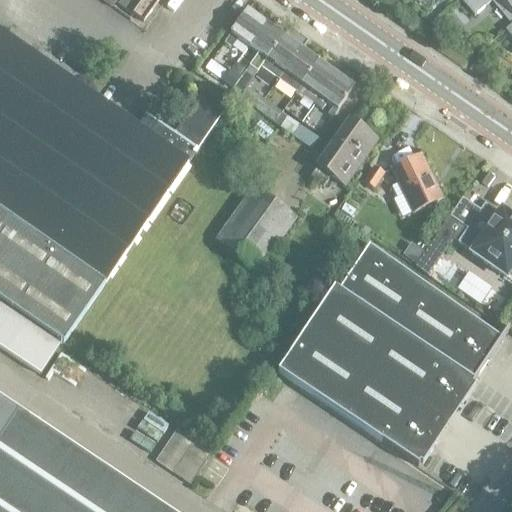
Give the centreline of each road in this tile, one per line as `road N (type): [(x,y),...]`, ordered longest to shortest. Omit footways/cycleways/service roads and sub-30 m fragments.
road 1 (tertiary): [(511,135),(318,0)]
road 2 (unknown): [(42,0),(126,48),(157,38),(192,0)]
